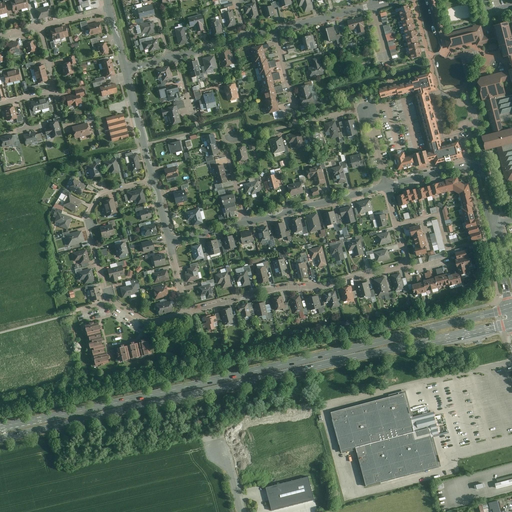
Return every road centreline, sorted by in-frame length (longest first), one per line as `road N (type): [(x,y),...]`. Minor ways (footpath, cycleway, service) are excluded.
road 1 (tertiary): [(511,308),(0,427)]
road 2 (tertiary): [(0,439),(511,323)]
road 3 (residential): [(386,185),(407,264),(187,312)]
road 4 (unknown): [(458,453),(441,472),(353,493),(344,486),(324,408),(419,383)]
road 5 (residential): [(245,222),(226,143),(366,108)]
road 6 (residential): [(113,301),(85,217),(100,193),(153,179)]
road 7 (residential): [(245,222),(386,185)]
road 8 (residential): [(40,27),(54,90),(0,104)]
